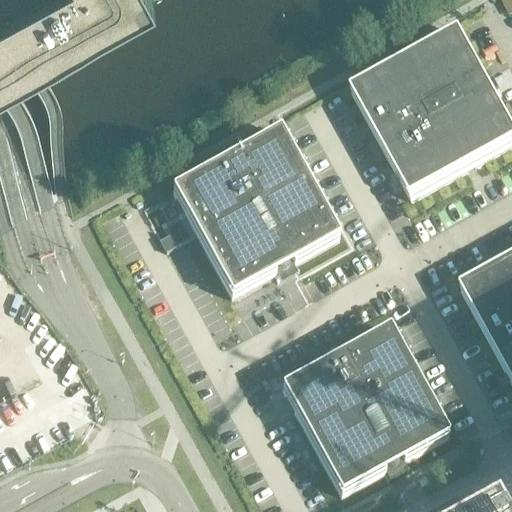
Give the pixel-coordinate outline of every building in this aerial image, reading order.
[(0,0),(0,48),(6,46),(21,37),(89,0),(0,0)] [(511,132),(495,102),(490,93),(489,91),(484,83),(460,39),(459,39),(458,39),(353,97),(352,98),(353,98),(411,204),(412,205),(413,204),(475,170),(511,149),(511,132)] [(338,243),(303,179),(280,138),(280,137),(279,137),(173,196),(172,196),(172,197),(174,200),(231,303),(232,304),(232,303),(276,279),(273,274),(276,272),(277,273),(278,274),(279,274),(280,275),(282,275),(283,275),(284,274),(286,274),(287,273),(288,272),(288,270),(288,269),(289,268),(288,267),(288,266),(291,264),(294,269),(338,245),(338,244),(338,243)] [(511,266),(462,294),(462,295),(462,296),(511,387),(511,266)] [(448,441),(390,336),(389,335),(388,335),(282,394),(282,395),(340,501),(341,502),(342,501),(386,477),(382,472),(386,470),(387,471),(388,472),(389,473),(390,473),(392,473),(393,473),(394,472),(396,472),(396,471),(397,470),(398,469),(398,468),(398,467),(398,466),(398,465),(397,463),(401,462),(404,467),(447,443),(448,443),(448,442),(448,441)]
